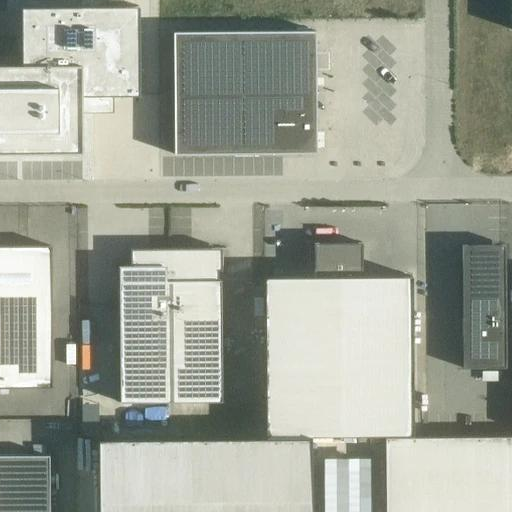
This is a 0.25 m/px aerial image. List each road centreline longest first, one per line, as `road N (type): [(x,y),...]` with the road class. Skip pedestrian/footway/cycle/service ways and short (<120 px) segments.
road 1 (unclassified): [(0,193),(442,192)]
road 2 (unclassified): [(441,0),(442,192)]
